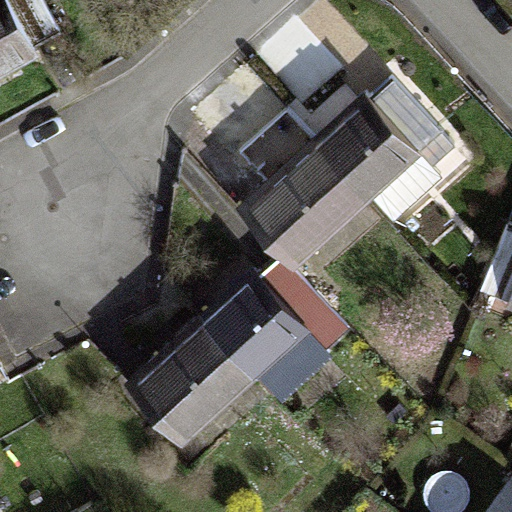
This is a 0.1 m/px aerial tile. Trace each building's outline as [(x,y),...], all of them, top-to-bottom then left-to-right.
[(57,26),(42,0),(0,0),(0,63),(34,45),(31,40),(57,26)] [(366,87),(313,136),(363,191),(367,188),(416,144),(432,161),(454,141),(391,71),(369,91),(366,87)] [(363,191),(313,136),(238,203),(279,248),(288,259),(363,191)] [(416,144),(367,188),(392,215),(441,171),(432,161),(416,144)] [(511,220),(506,218),(479,284),(511,297),(511,220)] [(257,268),(253,264),(200,312),(251,368),(256,363),(304,320),(324,343),(346,323),(288,259),(279,248),(257,268)] [(251,368),(200,312),(125,379),(176,435),(251,368)] [(324,343),(304,320),(256,363),(280,389),(327,346),(324,343)]
